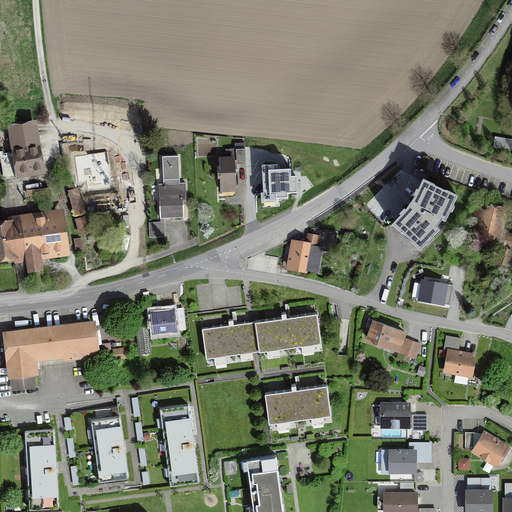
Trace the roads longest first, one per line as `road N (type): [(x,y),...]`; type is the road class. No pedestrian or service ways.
road 1 (unclassified): [(209,258),(313,218),(410,141),(458,90),(511,11)]
road 2 (track): [(36,0),(52,124),(106,139),(132,159),(133,252),(124,265),(90,277),(80,296)]
road 3 (unclassified): [(209,258),(229,271),(511,336)]
road 4 (unclassified): [(0,305),(119,288),(209,258)]
road 5 (residential): [(448,511),(449,418),(491,414),(511,426)]
